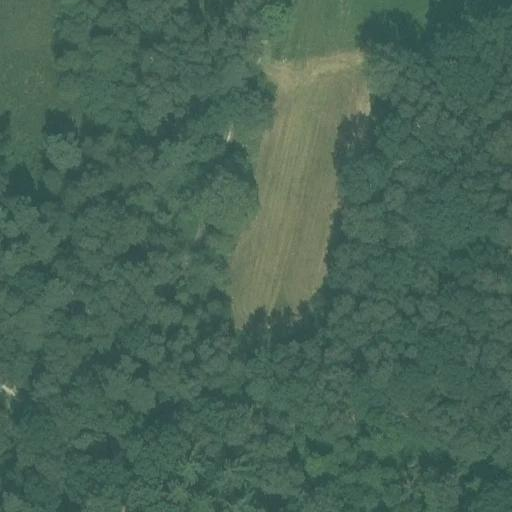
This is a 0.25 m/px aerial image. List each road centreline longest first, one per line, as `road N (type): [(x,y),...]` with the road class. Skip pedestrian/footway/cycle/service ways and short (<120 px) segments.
road 1 (track): [(269,0),(183,288),(87,387),(47,415)]
road 2 (track): [(511,415),(95,427),(47,415)]
